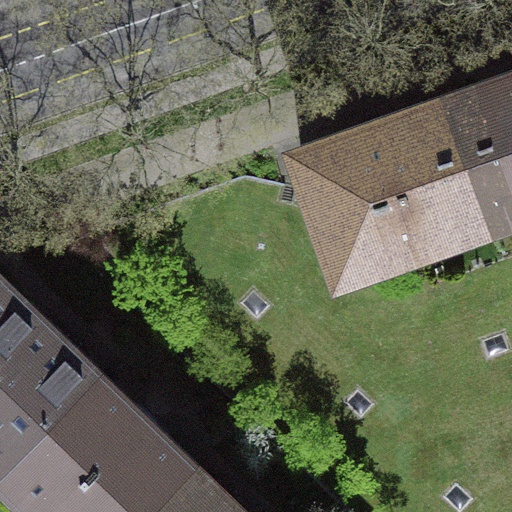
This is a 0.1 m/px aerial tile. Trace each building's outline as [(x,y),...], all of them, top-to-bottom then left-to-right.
[(511,80),(448,103),(490,219),(511,210),(511,80)] [(487,220),(490,219),(448,103),(375,129),(301,155),(342,271),(381,257),(379,245),(409,234),(414,246),(454,232),(451,219),(483,208),(487,220)] [(0,454),(7,461),(91,375),(36,322),(0,287),(0,454)] [(146,511),(188,469),(139,422),(91,375),(7,461),(29,483),(22,490),(45,511),(146,511)] [(232,511),(188,469),(146,511),(232,511)]
